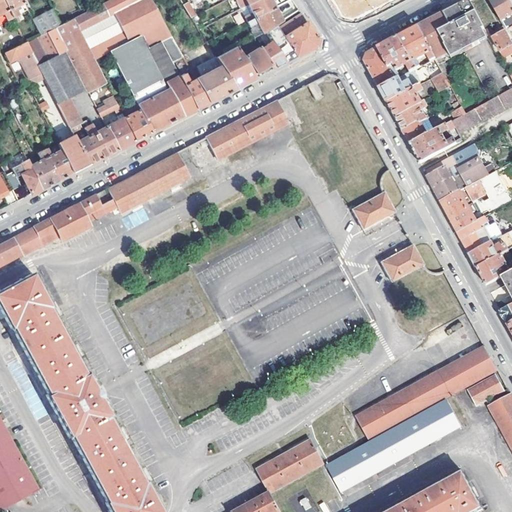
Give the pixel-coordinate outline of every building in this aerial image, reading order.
[(0,0),(0,14),(4,12),(8,20),(12,17),(3,0),(0,0)] [(3,0),(12,17),(17,15),(13,6),(23,0),(3,0)] [(184,115),(123,0),(106,0),(72,18),(93,60),(109,51),(141,109),(152,131),(157,129),(184,115)] [(173,63),(184,57),(181,53),(152,0),(123,0),(184,115),(194,110),(197,108),(180,76),(173,63)] [(152,0),(181,53),(193,47),(167,0),(152,0)] [(185,4),(192,15),(198,12),(191,0),(185,4)] [(254,17),(275,7),(271,0),(256,0),(248,4),(252,13),(245,17),(247,21),(254,17)] [(487,0),(501,22),(511,15),(511,9),(506,0),(487,0)] [(29,11),(40,34),(59,24),(57,20),(48,1),(29,11)] [(464,52),(488,40),(487,36),(489,35),(468,1),(464,3),(443,14),(464,52)] [(241,8),(245,17),(252,13),(248,4),(241,8)] [(254,17),(261,31),(282,19),(275,7),(254,17)] [(283,49),(284,51),(268,60),(270,64),(273,69),(309,50),(316,47),(318,40),(301,13),(273,29),(283,46),(286,48),(283,49)] [(451,59),(464,52),(443,14),(431,21),(418,28),(435,59),(447,52),(451,59)] [(98,109),(101,116),(118,107),(93,60),(72,18),(63,22),(59,24),(40,34),(25,42),(30,53),(37,66),(67,50),(87,88),(89,91),(96,87),(105,105),(98,109)] [(254,18),(247,21),(253,33),(260,30),(254,18)] [(511,74),(511,75),(511,76),(511,39),(507,31),(504,27),(501,29),(503,33),(493,38),(505,59),(511,54),(511,74)] [(418,62),(416,61),(428,54),(428,57),(431,62),(435,59),(418,28),(408,33),(397,38),(415,69),(421,67),(418,62)] [(415,69),(397,38),(387,43),(378,48),(387,67),(393,64),(396,70),(406,65),(411,72),(414,71),(415,69)] [(3,52),(9,64),(30,53),(25,42),(24,42),(21,44),(3,52)] [(244,53),(254,72),(270,64),(268,60),(259,45),(244,53)] [(235,46),(217,57),(222,65),(235,88),(256,78),(235,46)] [(365,57),(364,60),(379,88),(400,78),(396,70),(393,64),(387,67),(378,48),(374,50),(367,54),(365,57)] [(43,77),(57,104),(68,98),(87,88),(67,50),(37,66),(43,77)] [(424,65),(431,79),(442,73),(435,59),(431,62),(424,65)] [(206,61),(198,65),(204,75),(196,79),(209,102),(231,90),(235,88),(222,65),(211,71),(206,61)] [(400,78),(379,88),(382,94),(385,99),(387,102),(421,83),(414,71),(411,72),(400,78)] [(209,102),(196,79),(189,82),(184,73),(180,76),(197,108),(206,104),(209,102)] [(431,79),(439,92),(450,86),(442,73),(431,79)] [(31,84),(56,133),(69,126),(57,104),(43,77),(31,84)] [(321,93),(315,82),(308,86),(314,97),(321,93)] [(421,83),(387,102),(391,110),(393,114),(395,117),(421,102),(417,92),(423,88),(421,83)] [(455,127),(459,134),(511,104),(511,89),(465,114),(455,120),(452,121),(455,127)] [(76,118),(78,117),(68,98),(57,104),(69,126),(70,129),(79,124),(76,118)] [(203,138),(215,161),(288,124),(276,100),(203,138)] [(421,102),(395,117),(400,125),(402,130),(419,121),(420,123),(428,119),(429,118),(428,116),(425,117),(421,110),(428,105),(425,100),(421,102)] [(461,108),(452,113),(455,120),(465,114),(461,108)] [(150,133),(152,131),(141,109),(124,117),(136,140),(150,133)] [(136,140),(124,117),(107,127),(119,149),(122,147),(136,140)] [(434,131),(428,119),(420,123),(427,135),(434,131)] [(419,121),(402,130),(404,134),(410,144),(427,135),(420,123),(419,121)] [(415,154),(420,163),(457,143),(455,138),(447,142),(442,133),(449,129),(449,130),(455,127),(452,121),(434,131),(427,135),(410,144),(415,154)] [(85,129),(88,137),(77,143),(89,164),(93,162),(119,149),(107,127),(97,132),(93,125),(85,129)] [(74,136),(59,144),(62,150),(74,172),(78,170),(89,164),(77,143),(74,136)] [(476,143),(425,171),(433,186),(441,201),(459,192),(465,188),(480,180),(487,177),(489,175),(478,157),(480,151),(476,143)] [(74,172),(62,150),(52,155),(49,147),(43,151),(58,180),(71,174),(74,172)] [(39,153),(41,160),(31,166),(42,188),(46,187),(58,180),(43,151),(39,153)] [(0,243),(0,268),(59,238),(62,243),(90,228),(88,223),(117,207),(121,214),(189,178),(176,152),(0,243)] [(22,175),(31,194),(42,188),(31,166),(25,153),(20,155),(23,161),(12,167),(15,174),(7,178),(12,189),(20,185),(17,178),(22,175)] [(6,193),(12,189),(7,178),(3,171),(0,173),(0,197),(6,194),(6,193)] [(487,177),(480,180),(486,193),(493,189),(487,177)] [(486,193),(480,180),(465,188),(472,200),(486,193)] [(459,192),(441,201),(455,227),(458,232),(475,223),(459,192)] [(355,212),(365,232),(396,215),(385,195),(355,212)] [(477,218),(479,221),(486,217),(492,214),(489,208),(481,212),(482,215),(477,218)] [(484,234),(492,229),(486,217),(479,221),(475,223),(458,232),(467,250),(470,255),(483,247),(476,235),(479,234),(478,232),(482,229),(484,234)] [(495,234),(498,239),(511,231),(511,224),(495,234)] [(472,259),(477,268),(509,250),(511,248),(511,237),(502,243),(503,245),(497,248),(495,250),(491,243),(483,247),(470,255),(472,259)] [(268,241),(270,257),(278,256),(276,240),(268,241)] [(382,263),(393,283),(424,266),(413,246),(382,263)] [(485,282),(487,286),(502,278),(511,272),(511,264),(508,267),(504,259),(511,255),(509,250),(477,268),(479,272),(482,277),(485,282)] [(511,272),(502,278),(510,294),(511,298),(511,272)] [(106,503),(111,511),(164,511),(147,480),(145,481),(112,420),(113,419),(89,374),(87,375),(53,313),(55,311),(37,280),(0,300),(0,308),(14,333),(16,333),(50,395),(49,396),(73,441),(75,441),(108,501),(106,503)] [(505,320),(507,324),(511,321),(511,304),(500,311),(505,320)] [(250,320),(254,333),(287,322),(288,325),(287,323),(294,321),(290,309),(273,314),(271,306),(259,310),(261,316),(250,320)] [(336,336),(346,329),(340,321),(330,328),(336,336)] [(485,345),(357,415),(370,439),(498,370),(485,345)] [(469,392),(477,406),(503,391),(495,378),(469,392)] [(327,465),(341,491),(460,426),(446,400),(327,465)] [(511,400),(494,410),(511,442),(511,400)] [(0,422),(0,507),(36,488),(0,422)] [(311,440),(260,468),(272,492),(324,463),(311,440)] [(484,511),(467,481),(410,511),(484,511)] [(235,511),(283,511),(272,492),(235,511)] [(303,499),(308,508),(313,506),(309,496),(303,499)]
